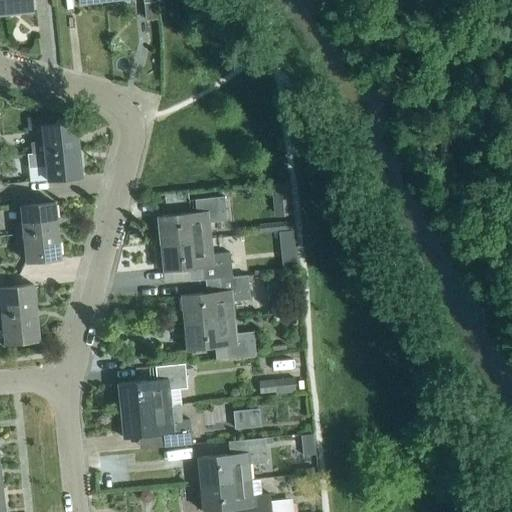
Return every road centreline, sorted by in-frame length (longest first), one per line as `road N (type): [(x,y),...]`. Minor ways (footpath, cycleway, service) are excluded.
road 1 (residential): [(61,375),(132,126),(113,100),(0,69)]
road 2 (residential): [(73,511),(61,375)]
